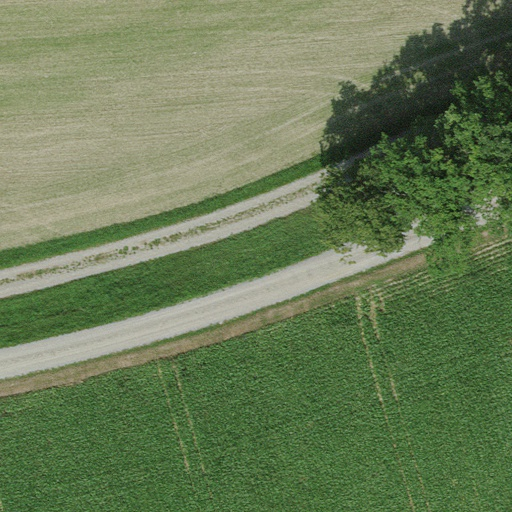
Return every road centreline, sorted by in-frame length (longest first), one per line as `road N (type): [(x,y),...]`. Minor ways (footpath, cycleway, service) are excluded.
road 1 (track): [(0,291),(122,266),(511,131)]
road 2 (track): [(511,209),(326,279),(0,369)]
